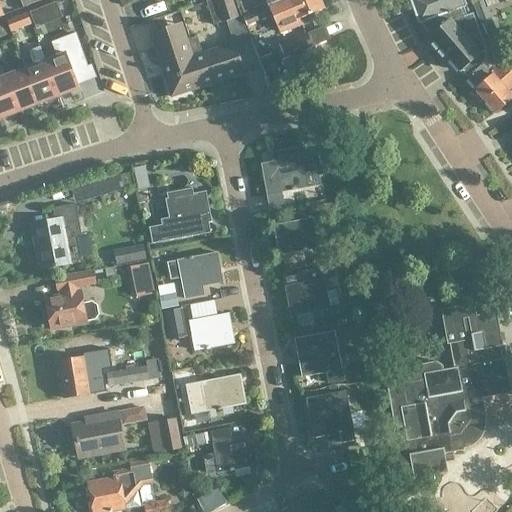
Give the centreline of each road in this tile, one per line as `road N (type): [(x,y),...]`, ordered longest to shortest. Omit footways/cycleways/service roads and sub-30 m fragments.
road 1 (residential): [(254,511),(266,505),(282,456),(226,127)]
road 2 (residential): [(511,249),(406,87)]
road 3 (residential): [(226,127),(406,87)]
road 4 (residential): [(0,184),(152,141)]
road 5 (residential): [(152,141),(106,0)]
